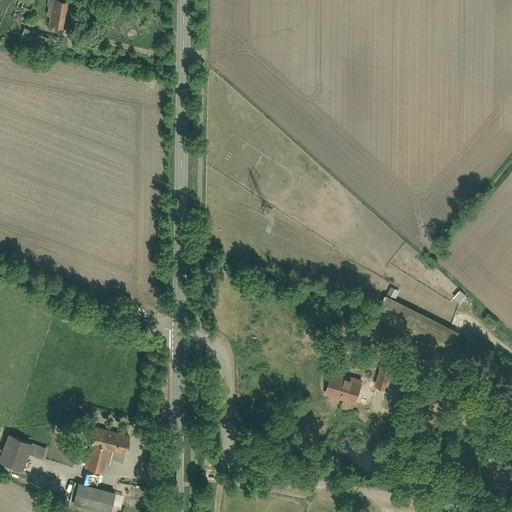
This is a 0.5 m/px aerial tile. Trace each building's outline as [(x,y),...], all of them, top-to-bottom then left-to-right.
[(71,0),(52,0),(49,24),(67,27),(71,0)] [(453,297),(459,302),(466,294),(460,289),(453,297)] [(460,329),(386,293),(376,314),(450,349),(460,329)] [(374,384),(389,389),(395,368),(380,364),(374,384)] [(363,377),(332,368),(325,394),(356,403),(363,377)] [(68,427),(52,423),(46,446),(43,458),(41,463),(72,470),(76,455),(62,452),(68,427)] [(131,432),(94,423),(83,466),(104,472),(110,449),(125,453),(131,432)] [(33,441),(7,431),(1,447),(0,449),(0,459),(23,469),(29,452),(33,441)] [(46,446),(33,441),(29,452),(43,458),(46,446)] [(109,511),(116,490),(78,480),(72,502),(109,511)]
